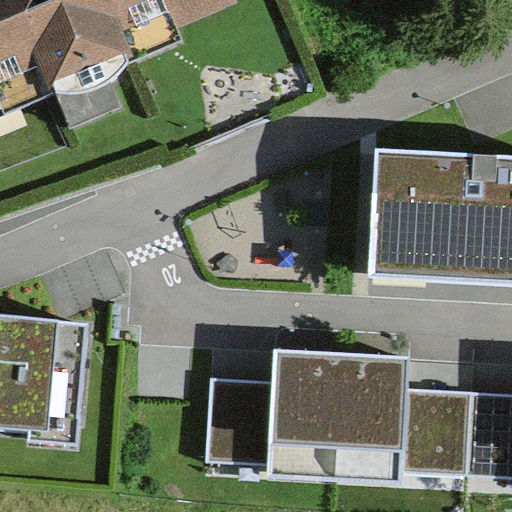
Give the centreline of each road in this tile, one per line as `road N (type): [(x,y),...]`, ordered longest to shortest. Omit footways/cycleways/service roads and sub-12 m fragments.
road 1 (residential): [(511,325),(176,309),(128,216)]
road 2 (residential): [(495,61),(128,216)]
road 3 (residential): [(128,216),(0,268)]
